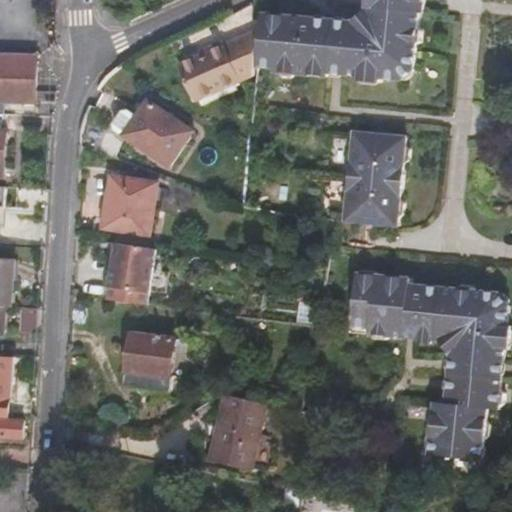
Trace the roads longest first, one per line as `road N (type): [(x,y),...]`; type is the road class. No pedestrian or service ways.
road 1 (residential): [(39,511),(62,153),(82,71)]
road 2 (residential): [(465,0),(446,246)]
road 3 (residential): [(212,0),(118,42),(82,71)]
